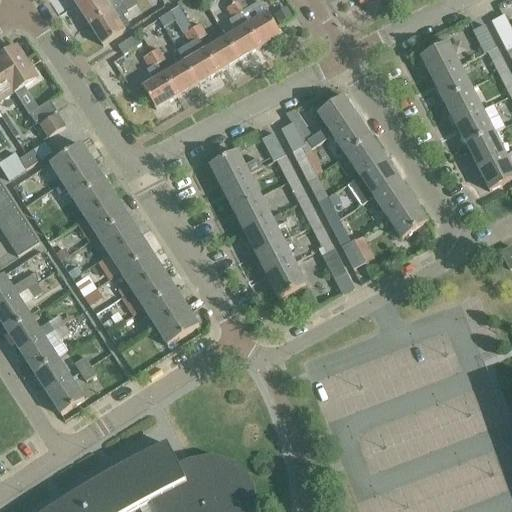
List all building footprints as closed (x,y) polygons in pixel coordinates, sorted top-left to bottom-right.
[(87,0),(77,7),(91,28),(122,7),(133,1),(132,0),(109,0),(105,3),(103,0),(87,0)] [(139,0),(144,12),(164,4),(162,0),(139,0)] [(240,18),(247,29),(260,51),(281,38),(262,5),(248,13),(242,2),(234,7),(240,18)] [(122,7),(91,28),(103,47),(131,29),(124,18),(128,15),(122,7)] [(232,23),(240,18),(234,7),(226,12),(232,23)] [(493,24),(507,54),(511,51),(511,33),(505,18),(493,24)] [(201,26),(192,32),(199,43),(207,37),(201,26)] [(485,56),(488,55),(496,51),(485,28),(474,33),(485,56)] [(247,29),(226,41),(239,63),(260,51),(247,29)] [(192,32),(185,37),(191,47),(199,43),(192,32)] [(119,48),(125,58),(142,47),(136,37),(119,48)] [(226,41),(205,53),(218,76),(239,63),(226,41)] [(422,60),(433,82),(461,69),(449,46),(422,60)] [(159,51),(151,56),(157,67),(166,62),(159,51)] [(488,55),(499,78),(508,74),(496,51),(488,55)] [(17,52),(0,62),(0,72),(15,95),(36,81),(17,52)] [(205,53),(185,65),(198,88),(218,76),(205,53)] [(157,67),(151,56),(145,60),(151,70),(147,73),(154,84),(143,90),(156,112),(177,100),(164,78),(157,67)] [(185,65),(164,78),(177,100),(198,88),(185,65)] [(433,82),(445,106),(472,92),(461,69),(433,82)] [(0,104),(14,95),(15,95),(0,72),(0,104)] [(499,78),(510,100),(511,99),(511,82),(508,74),(499,78)] [(445,106),(456,127),(483,113),(472,92),(445,106)] [(319,118),(333,139),(358,122),(344,101),(319,118)] [(29,116),(36,127),(57,114),(50,103),(29,116)] [(483,113),(456,127),(467,149),(494,135),(504,130),(493,108),(483,113)] [(41,128),(49,141),(65,130),(57,118),(41,128)] [(333,139),(347,159),(372,142),(358,122),(333,139)] [(293,156),(296,162),(305,157),(306,157),(303,151),(305,149),(294,127),(281,133),(293,156)] [(467,149),(478,172),(506,158),(494,135),(467,149)] [(274,165),(277,164),(285,160),(274,136),(263,143),(274,165)] [(372,142),(347,159),(360,179),(386,163),(372,142)] [(50,167),(62,185),(93,165),(81,147),(50,167)] [(41,163),(34,153),(27,157),(33,168),(41,163)] [(211,168),(223,192),(250,178),(263,171),(258,161),(245,168),(238,154),(211,168)] [(26,172),(33,168),(27,157),(19,162),(26,172)] [(296,162),(307,184),(316,180),(317,179),(306,157),(305,157),(296,162)] [(511,170),(506,158),(478,172),(490,195),(511,183),(511,170)] [(277,164),(289,186),(297,182),(285,160),(286,160),(285,160),(277,164)] [(349,187),(363,208),(374,200),(400,183),(386,163),(360,179),(349,187)] [(62,185),(73,203),(105,183),(93,165),(62,185)] [(223,192),(234,214),(261,200),(250,178),(223,192)] [(317,179),(316,180),(307,184),(319,207),(329,201),(328,200),(317,179)] [(289,186),(300,208),(308,204),(297,182),(289,186)] [(73,203),(85,221),(116,201),(105,183),(73,203)] [(374,200),(388,221),(414,204),(400,183),(374,200)] [(0,230),(18,259),(40,246),(0,184),(0,230)] [(336,197),(328,200),(329,201),(319,207),(330,229),(340,224),(333,210),(341,207),(336,197)] [(234,214),(245,236),(273,222),(272,221),(261,200),(234,214)] [(85,221),(96,239),(128,219),(116,201),(85,221)] [(300,208),(311,230),(319,225),(308,204),(300,208)] [(414,204),(388,221),(402,242),(428,225),(414,204)] [(245,236),(256,258),(284,244),(277,230),(285,226),(281,217),(272,221),(273,222),(245,236)] [(96,239),(108,258),(140,237),(128,219),(96,239)] [(330,229),(342,251),(351,246),(340,224),(330,229)] [(319,252),(320,253),(331,248),(319,225),(311,230),(322,251),(319,252)] [(108,258),(120,275),(151,255),(140,237),(108,258)] [(256,258),(268,280),(295,266),(284,244),(256,258)] [(351,246),(342,251),(353,274),(366,267),(355,244),(351,246)] [(320,253),(335,283),(347,277),(331,248),(320,253)] [(511,249),(501,256),(510,272),(511,271),(511,249)] [(120,275),(132,294),(163,274),(151,255),(120,275)] [(295,266),(268,280),(279,302),(307,288),(295,266)] [(91,273),(78,282),(89,297),(101,288),(91,273)] [(132,294),(143,312),(175,292),(163,274),(132,294)] [(0,280),(0,310),(18,299),(27,293),(38,286),(36,283),(40,281),(37,275),(12,291),(4,278),(0,280)] [(347,277),(335,283),(343,298),(355,291),(347,277)] [(44,295),(38,286),(27,293),(32,302),(44,295)] [(143,312),(155,330),(186,310),(175,292),(143,312)] [(0,310),(0,323),(7,335),(31,320),(18,299),(0,310)] [(186,310),(155,330),(167,349),(199,329),(186,310)] [(7,335),(21,356),(64,328),(58,319),(48,326),(49,326),(39,332),(31,320),(7,335)] [(21,356),(34,376),(57,361),(50,349),(59,343),(60,343),(70,337),(64,328),(21,356)] [(154,378),(171,371),(167,360),(149,367),(154,378)] [(34,376),(47,397),(71,382),(57,361),(34,376)] [(75,367),(80,376),(90,369),(85,361),(75,367)] [(90,369),(80,376),(87,385),(96,379),(90,369)] [(71,382),(47,397),(61,418),(84,403),(71,382)] [(253,511),(255,509),(250,486),(235,468),(212,460),(189,464),(179,469),(168,447),(162,451),(133,466),(118,473),(96,486),(69,503),(54,511),(253,511)]
